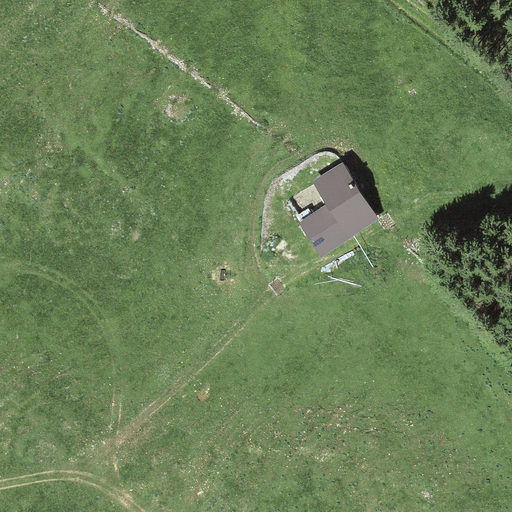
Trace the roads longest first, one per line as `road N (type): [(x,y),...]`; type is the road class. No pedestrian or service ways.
road 1 (track): [(511,170),(416,207),(277,288),(118,438),(118,484),(144,511)]
road 2 (track): [(118,438),(101,458),(65,474),(0,487)]
